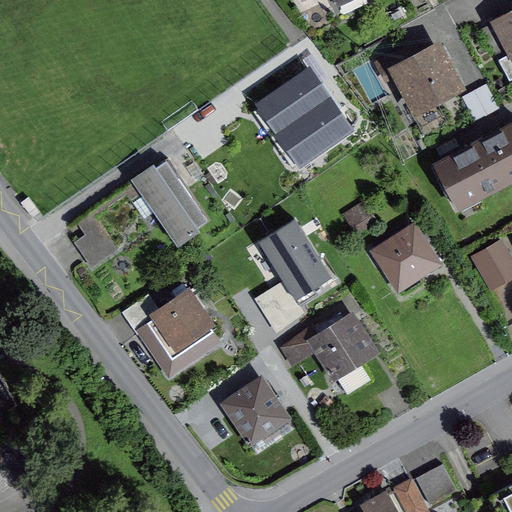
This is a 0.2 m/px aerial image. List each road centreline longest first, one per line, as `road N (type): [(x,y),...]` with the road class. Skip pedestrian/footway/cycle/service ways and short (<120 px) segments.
road 1 (residential): [(232,511),(0,210)]
road 2 (residential): [(274,511),(511,377)]
